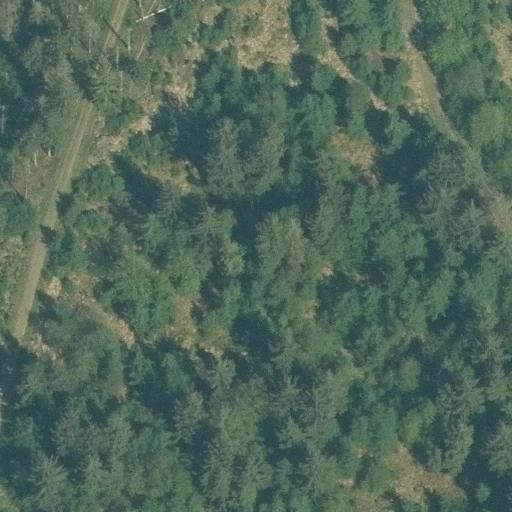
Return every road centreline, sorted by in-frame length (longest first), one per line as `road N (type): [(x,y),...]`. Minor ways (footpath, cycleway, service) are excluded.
road 1 (track): [(0,434),(56,208),(127,0)]
road 2 (track): [(511,227),(445,134),(407,0)]
